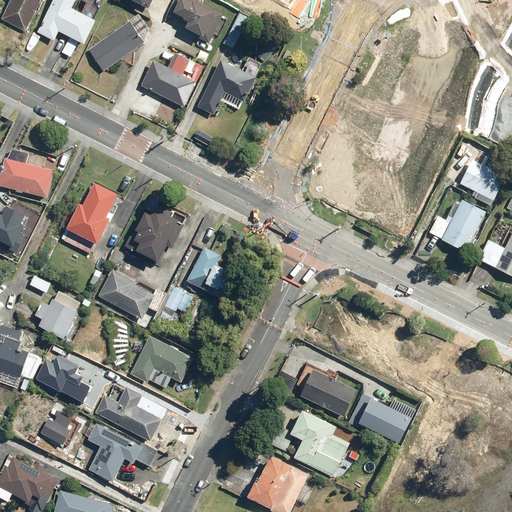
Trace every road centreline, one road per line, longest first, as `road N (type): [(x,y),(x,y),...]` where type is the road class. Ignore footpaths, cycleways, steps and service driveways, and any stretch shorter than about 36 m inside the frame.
road 1 (residential): [(175,511),(314,237)]
road 2 (residential): [(0,78),(260,210)]
road 3 (residential): [(260,210),(352,23),(378,0)]
road 4 (residential): [(314,237),(511,337)]
